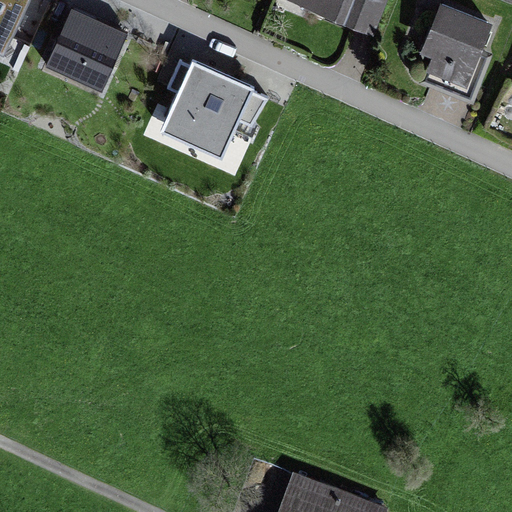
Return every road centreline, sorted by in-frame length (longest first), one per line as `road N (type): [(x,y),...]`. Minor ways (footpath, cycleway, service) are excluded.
road 1 (residential): [(147,0),(511,165)]
road 2 (track): [(147,511),(0,444)]
